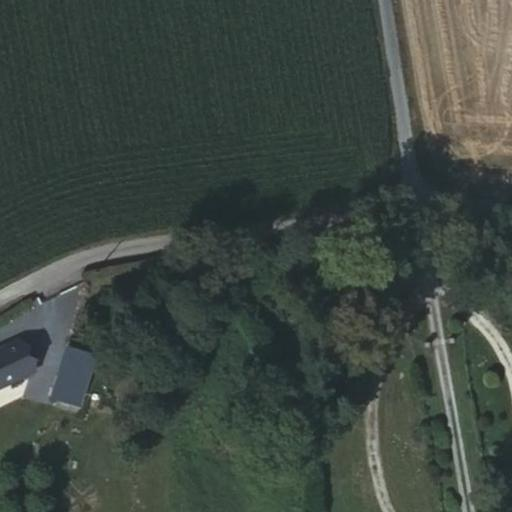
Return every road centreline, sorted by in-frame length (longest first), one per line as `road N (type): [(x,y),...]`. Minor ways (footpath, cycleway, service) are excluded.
road 1 (unclassified): [(414,206),(90,249),(0,297)]
road 2 (unclassified): [(379,0),(414,206)]
